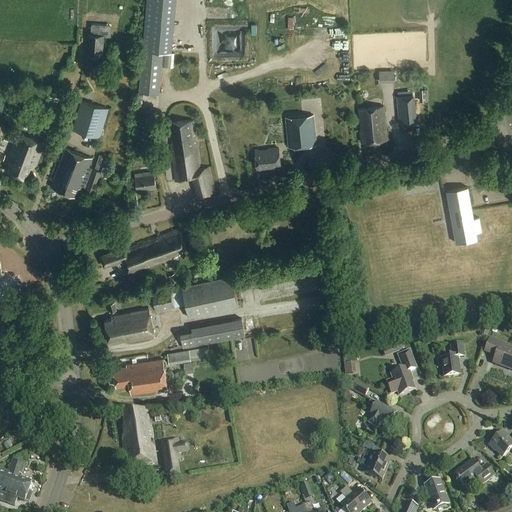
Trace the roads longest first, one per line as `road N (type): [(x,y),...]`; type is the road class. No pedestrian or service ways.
road 1 (tertiary): [(49,250),(499,137)]
road 2 (track): [(225,200),(200,100),(164,97)]
road 3 (tertiary): [(50,511),(74,433),(73,378)]
road 4 (tertiary): [(73,378),(49,250)]
road 5 (residential): [(410,459),(417,413),(435,399),(464,399),(477,416)]
